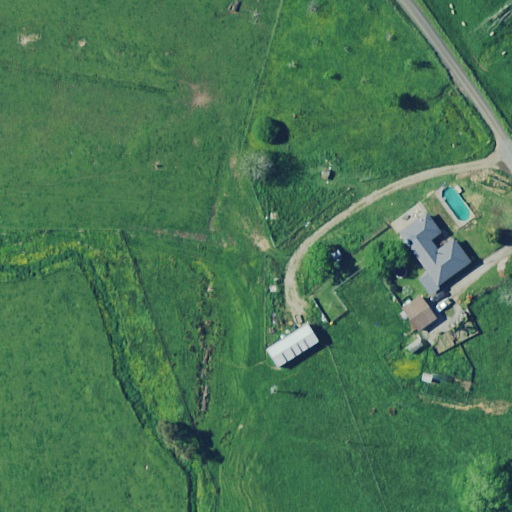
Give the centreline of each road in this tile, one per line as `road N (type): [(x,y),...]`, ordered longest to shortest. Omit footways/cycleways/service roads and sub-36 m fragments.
road 1 (track): [(511,153),(420,176),(336,220),(298,267),(296,320)]
road 2 (unclassified): [(402,0),(511,152)]
